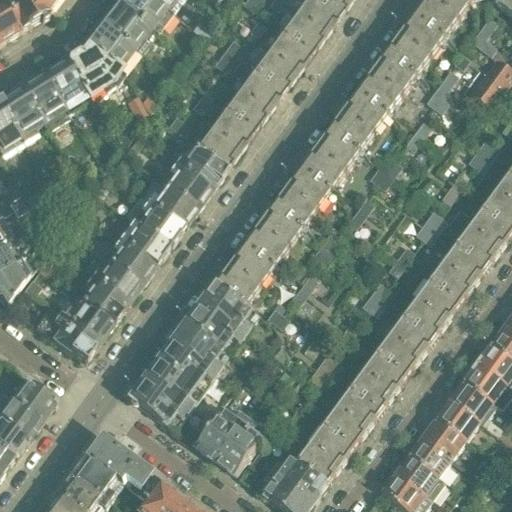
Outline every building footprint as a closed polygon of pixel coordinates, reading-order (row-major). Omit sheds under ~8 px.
[(5,0),(0,3),(21,36),(38,26),(42,29),(48,25),(46,22),(46,21),(47,22),(28,0),(5,0)] [(28,0),(47,22),(63,0),(28,0)] [(126,6),(121,13),(156,40),(172,19),(148,0),(124,0),(125,5),(126,6)] [(148,0),(172,19),(178,13),(187,0),(148,0)] [(250,0),(244,9),(251,14),(261,0),(250,0)] [(311,0),(311,1),(340,23),(357,0),(311,0)] [(469,6),(472,5),(464,0),(434,0),(422,16),(421,16),(420,18),(420,19),(417,23),(446,44),(469,13),(470,13),(468,7),(470,7),(469,6)] [(511,0),(500,0),(495,7),(511,20),(511,0)] [(284,6),(283,6),(277,1),(270,9),(277,15),(284,6)] [(311,1),(282,41),(311,62),(315,57),(316,58),(318,55),(317,54),(340,23),(311,1)] [(0,3),(0,49),(21,36),(0,3)] [(211,17),(221,24),(226,19),(216,11),(211,17)] [(102,29),(103,33),(139,61),(140,61),(156,40),(121,13),(116,19),(115,19),(110,19),(102,29)] [(417,83),(446,44),(417,23),(413,29),(412,28),(410,31),(411,31),(389,62),(417,83)] [(490,23),(473,47),(491,60),(497,53),(485,44),(497,28),(490,23)] [(193,35),(206,45),(212,37),(199,27),(193,35)] [(257,27),(257,28),(251,36),(258,41),(264,32),(257,27)] [(94,39),(86,50),(124,81),(125,80),(124,80),(139,61),(103,33),(104,33),(105,34),(100,40),(99,39),(95,40),(94,39)] [(282,41),(253,80),(283,101),(306,69),(307,70),(308,68),(308,67),(311,62),(282,41)] [(233,46),(226,55),(226,56),(240,66),(247,57),(233,46)] [(180,59),(187,64),(195,54),(188,48),(180,59)] [(68,71),(68,72),(86,102),(89,106),(93,112),(109,102),(104,95),(111,90),(115,94),(124,81),(86,50),(79,59),(68,66),(67,70),(68,71)] [(463,60),(462,61),(456,69),(463,74),(470,66),(463,60)] [(222,61),(221,61),(215,69),(229,80),(236,71),(222,61)] [(389,121),(417,83),(389,62),(367,93),(366,92),(364,94),(365,95),(361,101),(389,121)] [(472,100),(492,115),(493,114),(511,86),(511,74),(497,63),(495,65),(497,66),(473,99),(472,99),(472,100)] [(89,106),(86,102),(68,72),(61,76),(61,75),(56,74),(46,80),(45,84),(46,85),(45,86),(67,120),(89,106)] [(164,77),(175,85),(178,80),(167,72),(164,77)] [(451,75),(438,93),(446,99),(459,81),(451,75)] [(240,97),(225,118),(254,139),(258,134),(259,134),(261,132),(260,131),(283,101),(253,80),(240,97)] [(24,99),(23,100),(41,130),(43,129),(48,137),(70,124),(67,120),(45,86),(39,89),(38,88),(34,88),(24,94),(23,98),(24,99)] [(211,89),(205,98),(204,99),(211,104),(218,95),(211,89)] [(434,98),(433,99),(427,107),(443,118),(449,109),(443,104),(442,105),(434,98)] [(0,112),(1,113),(0,114),(25,151),(40,141),(35,133),(41,130),(23,100),(17,104),(16,102),(12,101),(0,108),(0,112)] [(361,159),(389,121),(361,101),(357,106),(356,105),(354,107),(355,108),(333,138),(361,159)] [(147,120),(148,118),(155,110),(148,105),(143,112),(138,103),(129,108),(136,120),(139,124),(147,118),(147,120)] [(200,104),(194,112),(201,118),(207,109),(200,104)] [(0,158),(3,164),(17,155),(25,151),(0,114),(0,113),(0,158)] [(225,118),(197,156),(226,178),(249,146),(250,147),(252,145),(251,144),(254,139),(225,118)] [(141,130),(147,135),(154,125),(148,121),(141,130)] [(176,122),(169,131),(183,142),(190,133),(176,122)] [(511,129),(510,127),(510,128),(503,136),(511,142),(511,140),(511,129)] [(424,128),(417,136),(424,142),(431,133),(424,128)] [(333,197),(361,159),(333,138),(310,169),(309,168),(308,170),(308,171),(305,176),(333,197)] [(413,142),(407,150),(414,156),(420,147),(413,142)] [(137,143),(130,153),(136,158),(143,148),(137,143)] [(487,144),(481,153),(480,153),(494,164),(501,155),(487,144)] [(190,151),(176,170),(213,197),(226,179),(226,178),(197,156),(190,151)] [(477,158),(476,159),(470,167),(484,177),(490,169),(477,158)] [(388,161),(382,169),(382,170),(396,180),(402,171),(388,161)] [(124,163),(116,173),(122,178),(130,167),(124,163)] [(176,170),(162,189),(199,216),(213,197),(176,170)] [(378,175),(377,175),(372,183),(385,194),(392,185),(378,175)] [(305,235),(333,197),(305,176),(301,182),(300,181),(298,183),(299,184),(277,214),(305,235)] [(511,180),(511,181),(485,216),(511,236),(511,180)] [(461,181),(454,189),(454,190),(461,195),(468,186),(461,181)] [(154,201),(148,208),(185,235),(199,216),(162,189),(154,201)] [(99,208),(105,200),(98,195),(92,203),(99,208)] [(450,195),(444,204),(451,209),(457,200),(450,195)] [(8,207),(13,215),(24,208),(19,201),(8,207)] [(49,222),(37,204),(26,212),(38,229),(49,222)] [(360,213),(367,219),(374,210),(367,205),(360,213)] [(24,208),(13,215),(17,222),(28,215),(24,208)] [(148,208),(134,227),(171,254),(185,235),(148,208)] [(81,220),(87,224),(92,217),(85,213),(81,220)] [(277,274),(305,235),(277,214),(254,245),(253,244),(251,247),(252,248),(248,253),(277,274)] [(434,216),(428,225),(441,236),(448,227),(434,216)] [(511,236),(485,216),(458,253),(488,274),(511,240),(511,236)] [(357,218),(356,220),(350,227),(357,232),(364,224),(357,218)] [(0,252),(12,245),(14,244),(0,223),(0,222),(0,252)] [(134,227),(120,246),(157,274),(171,254),(134,227)] [(74,228),(66,238),(75,244),(82,234),(74,228)] [(424,230),(424,231),(417,239),(431,250),(438,241),(424,230)] [(332,238),(326,246),(325,247),(339,257),(346,248),(332,238)] [(0,279),(24,265),(12,245),(0,252),(0,279)] [(120,246),(105,266),(143,293),(157,274),(120,246)] [(322,252),(321,253),(315,260),(329,271),(335,262),(322,252)] [(248,312),(277,274),(248,253),(244,258),(243,257),(242,260),(243,260),(219,292),(248,312)] [(407,253),(401,261),(401,262),(408,267),(414,258),(415,259),(415,258),(407,253)] [(458,253),(432,289),(461,310),(488,274),(458,253)] [(24,265),(0,279),(0,304),(5,311),(6,312),(7,313),(8,313),(8,312),(7,312),(9,310),(11,307),(10,306),(29,281),(27,277),(31,275),(24,265)] [(105,266),(91,284),(129,312),(143,293),(105,266)] [(397,267),(391,275),(398,281),(404,272),(397,267)] [(316,274),(304,289),(304,290),(311,296),(323,280),(316,274)] [(91,284),(77,304),(114,332),(129,312),(91,284)] [(381,289),(375,297),(374,298),(388,309),(395,299),(381,289)] [(432,289),(405,325),(434,346),(461,310),(432,289)] [(248,312),(219,292),(218,291),(204,310),(246,341),(253,332),(252,331),(260,321),(248,312)] [(300,295),(300,296),(294,304),(301,309),(307,301),(300,295)] [(68,317),(63,323),(100,350),(102,347),(103,347),(104,345),(113,333),(114,332),(77,304),(74,302),(65,314),(68,317)] [(370,303),(364,311),(377,322),(384,314),(370,303)] [(51,305),(46,311),(47,312),(54,317),(55,316),(59,311),(51,305)] [(240,349),(246,341),(204,310),(190,329),(232,359),(240,349)] [(100,350),(63,323),(55,316),(54,317),(47,312),(41,321),(44,323),(36,335),(68,357),(70,359),(69,359),(71,360),(80,367),(89,365),(95,356),(96,357),(97,355),(96,355),(98,352),(100,350)] [(269,324),(283,334),(289,325),(276,315),(269,324)] [(355,325),(348,333),(355,339),(362,330),(355,325)] [(405,325),(379,361),(408,381),(434,346),(405,325)] [(232,359),(190,329),(176,348),(219,379),(226,369),(225,368),(232,359)] [(511,337),(506,333),(492,351),(511,366),(511,337)] [(344,338),(344,339),(338,347),(345,353),(351,344),(344,338)] [(229,386),(219,379),(176,348),(162,367),(223,412),(238,393),(229,386)] [(511,366),(492,351),(478,370),(507,392),(511,385),(511,366)] [(277,363),(282,367),(291,374),(283,354),(277,363)] [(328,361),(322,369),(321,369),(335,380),(342,371),(328,361)] [(379,361),(352,397),(381,417),(408,381),(379,361)] [(209,431),(223,412),(162,367),(148,386),(209,431)] [(478,370),(465,389),(497,412),(501,416),(511,401),(511,395),(507,392),(478,370)] [(317,374),(317,375),(311,383),(325,394),(332,385),(317,374)] [(282,398),(293,382),(285,376),(274,392),(282,398)] [(234,380),(229,386),(238,393),(243,386),(234,380)] [(27,386),(12,406),(43,428),(49,420),(48,419),(53,411),(54,412),(57,409),(27,386)] [(195,450),(209,431),(148,386),(134,406),(144,413),(176,437),(177,437),(195,450)] [(451,408),(480,429),(487,434),(487,433),(492,426),(489,424),(497,412),(465,389),(451,408)] [(352,397),(326,433),(355,453),(381,417),(352,397)] [(252,407),(259,412),(265,403),(259,398),(252,407)] [(0,416),(3,419),(0,422),(0,426),(29,448),(30,447),(29,446),(33,439),(34,440),(35,439),(34,438),(37,437),(40,432),(40,429),(42,429),(43,428),(12,406),(6,401),(0,408),(0,416)] [(302,409),(310,416),(316,408),(308,401),(302,409)] [(451,408),(437,426),(466,448),(480,429),(451,408)] [(198,453),(218,467),(249,425),(240,418),(239,420),(229,411),(225,416),(206,442),(198,453)] [(305,422),(297,416),(285,432),(292,438),(305,422)] [(249,425),(218,467),(237,482),(246,470),(265,445),(268,440),(257,432),(257,431),(249,425)] [(270,434),(275,438),(282,432),(279,425),(270,434)] [(0,426),(0,456),(14,467),(21,459),(20,458),(26,449),(27,450),(29,448),(0,426)] [(437,426),(424,444),(453,465),(466,448),(437,426)] [(487,433),(498,441),(502,436),(503,434),(492,426),(487,433)] [(326,433),(300,468),(327,490),(355,453),(326,433)] [(424,444),(411,462),(440,483),(453,465),(424,444)] [(103,449),(91,463),(126,489),(125,490),(149,507),(164,487),(109,447),(103,449)] [(492,464),(501,471),(507,462),(498,455),(492,464)] [(0,486),(14,467),(0,456),(0,486)] [(259,457),(255,463),(264,470),(269,464),(259,457)] [(279,470),(274,478),(316,509),(329,491),(327,490),(300,468),(288,460),(281,471),(279,470)] [(411,462),(397,481),(426,503),(440,483),(411,462)] [(91,463),(77,482),(112,508),(125,490),(126,489),(91,463)] [(264,470),(255,463),(250,470),(259,477),(264,470)] [(314,511),(316,509),(274,478),(266,487),(267,488),(259,498),(278,511),(314,511)] [(426,503),(397,481),(382,500),(398,511),(428,511),(432,507),(426,503)] [(77,482),(64,500),(80,511),(108,511),(112,508),(77,482)] [(164,488),(164,487),(149,507),(144,511),(193,511),(194,511),(174,497),(174,495),(169,491),(166,491),(163,489),(164,488)] [(80,511),(64,500),(55,511),(80,511)]
